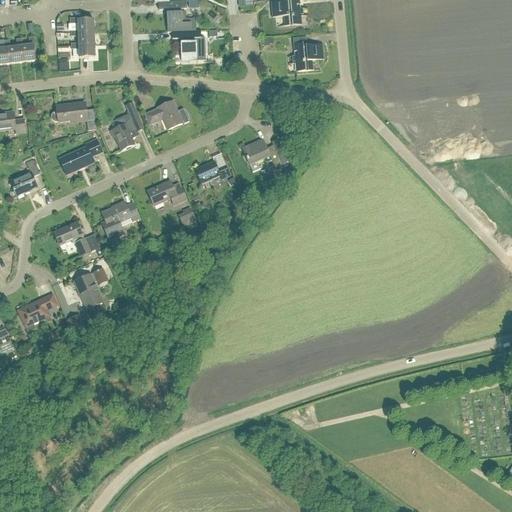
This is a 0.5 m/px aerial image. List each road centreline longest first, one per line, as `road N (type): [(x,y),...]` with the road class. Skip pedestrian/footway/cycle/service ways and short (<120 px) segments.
road 1 (unclassified): [(93,511),(135,467),(187,434),(318,388),(511,338)]
road 2 (residential): [(0,293),(17,285),(31,220),(236,127),(249,89)]
road 3 (unclassified): [(511,264),(349,94)]
road 4 (residential): [(0,89),(127,77)]
road 5 (residential): [(249,89),(127,77)]
